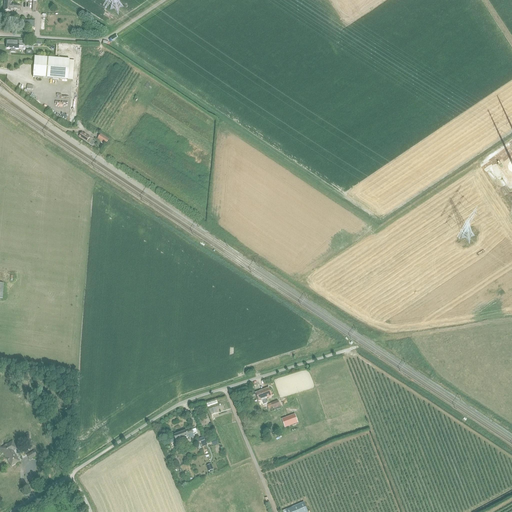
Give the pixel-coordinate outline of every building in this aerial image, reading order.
[(11,5),(11,3),(11,0),(4,0),(4,11),(11,12),(11,10),(20,10),(20,6),(11,5)] [(15,52),(15,49),(18,49),(18,46),(23,47),(23,42),(15,41),(7,41),(6,49),(11,49),(11,52),(15,52)] [(34,57),(33,77),(68,80),(69,60),(34,57)] [(92,140),(93,140),(83,133),(79,138),(90,145),(92,146),(95,142),(92,140)] [(109,140),(106,138),(101,135),(99,138),(104,141),(102,143),(105,145),(107,143),(109,140)] [(67,205),(0,199),(0,272),(6,273),(6,271),(61,276),(67,205)] [(266,399),(272,397),(269,388),(255,394),(259,402),(262,400),(264,404),(267,403),(266,399)] [(188,435),(193,432),(192,430),(187,432),(186,431),(174,436),(177,443),(189,438),(188,435)] [(198,446),(206,443),(204,437),(195,440),(198,446)] [(11,466),(18,461),(12,451),(15,449),(12,442),(2,448),(1,446),(0,446),(0,451),(2,454),(3,453),(11,466)] [(308,511),(304,502),(283,511),(308,511)]
